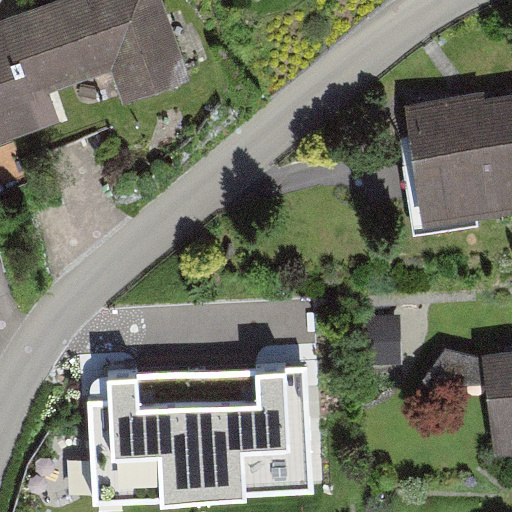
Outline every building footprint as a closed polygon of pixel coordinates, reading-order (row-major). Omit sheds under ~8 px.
[(101,95),(114,131),(187,104),(148,0),(103,0),(0,38),(0,162),(37,149),(27,123),(101,95)] [(388,126),(410,257),(511,240),(511,127),(479,133),(475,112),(388,126)] [(0,177),(0,213),(14,209),(1,177),(0,177)] [(362,317),(364,359),(398,358),(397,316),(362,317)] [(492,385),(499,449),(511,447),(511,347),(482,351),(447,345),(425,372),(446,398),(492,385)] [(94,508),(158,505),(158,511),(193,511),(248,508),(249,499),(314,497),(309,368),(109,379),(95,383),(90,390),(94,508)]
